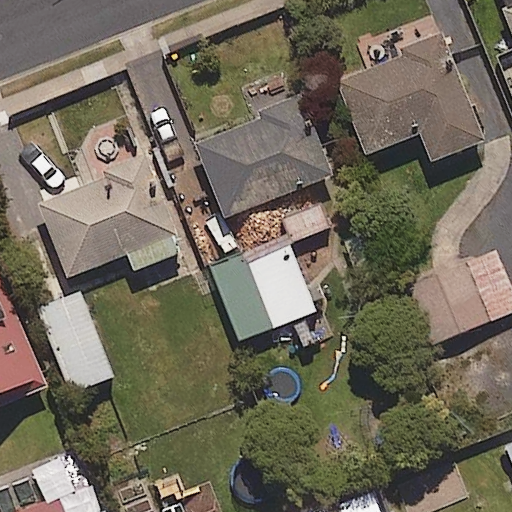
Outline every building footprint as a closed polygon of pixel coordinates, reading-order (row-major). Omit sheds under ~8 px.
[(511,0),(496,0),(511,42),(511,0)] [(427,166),(481,145),(439,37),(405,51),(395,54),(398,61),(333,86),(361,159),(416,137),(427,166)] [(220,222),(328,180),(297,97),(249,115),(253,126),(192,149),(220,222)] [(105,177),(37,204),(67,280),(128,256),(135,271),(176,255),(170,238),(177,235),(145,153),(102,170),(105,177)] [(285,246),(326,231),(316,203),(275,217),(285,246)] [(232,346),(308,314),(278,243),(203,274),(232,346)] [(445,347),(511,316),(511,301),(490,253),(418,285),(445,347)] [(113,380),(78,293),(36,310),(71,397),(113,380)] [(0,403),(40,387),(19,334),(7,339),(0,321),(0,403)] [(511,473),(511,446),(503,450),(511,473)] [(157,511),(170,511),(185,506),(161,450),(135,461),(157,511)] [(347,511),(384,511),(376,490),(344,503),(347,511)] [(62,511),(56,497),(17,511),(62,511)] [(259,511),(257,501),(223,507),(223,511),(259,511)]
